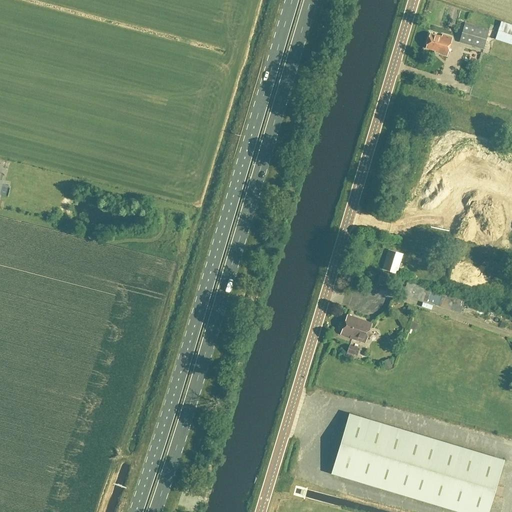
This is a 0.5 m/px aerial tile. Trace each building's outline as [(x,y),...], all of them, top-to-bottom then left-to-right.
[(497,39),(511,44),(511,25),(504,22),(497,39)] [(488,31),(464,24),(459,43),(483,50),(488,31)] [(443,35),(442,37),(430,34),(426,48),(434,51),(434,53),(446,57),(452,38),(443,35)] [(1,197),(7,199),(10,189),(4,187),(2,194),(1,197)] [(383,270),(396,274),(401,254),(388,251),(383,270)] [(403,294),(456,312),(460,314),(464,301),(460,299),(408,282),(403,294)] [(365,344),(372,324),(347,316),(340,335),(365,344)] [(350,346),(348,349),(345,359),(355,362),(359,349),(350,346)] [(457,511),(487,511),(503,460),(350,414),(332,474),(457,511)]
